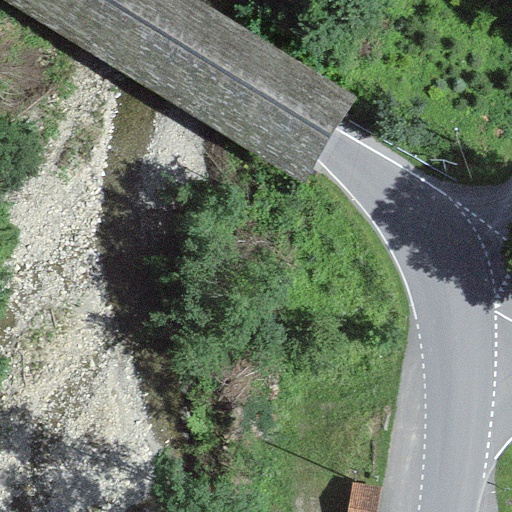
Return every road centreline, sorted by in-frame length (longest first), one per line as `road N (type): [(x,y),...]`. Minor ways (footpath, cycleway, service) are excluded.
road 1 (tertiary): [(451,278),(428,238),(347,159),(83,0)]
road 2 (tertiary): [(451,278),(458,371),(442,511)]
